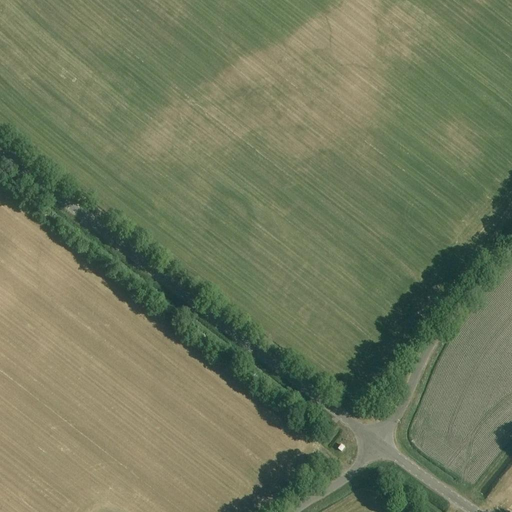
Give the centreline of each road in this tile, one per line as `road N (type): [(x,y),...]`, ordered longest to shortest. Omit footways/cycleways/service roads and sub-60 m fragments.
road 1 (tertiary): [(376,442),(0,149)]
road 2 (unclassified): [(376,442),(443,323),(511,243)]
road 3 (tertiary): [(473,511),(376,442)]
